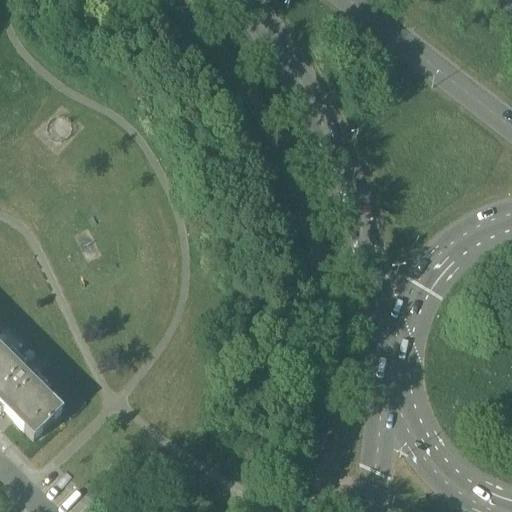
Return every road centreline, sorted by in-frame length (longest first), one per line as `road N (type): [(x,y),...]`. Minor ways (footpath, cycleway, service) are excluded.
road 1 (trunk): [(239,0),(290,65),(333,150),(390,364)]
road 2 (trunk): [(511,122),(354,0)]
road 3 (trunk): [(511,222),(440,262),(419,287),(390,364)]
road 4 (trunk): [(392,391),(453,480),(511,508)]
road 5 (primary): [(392,391),(364,511)]
